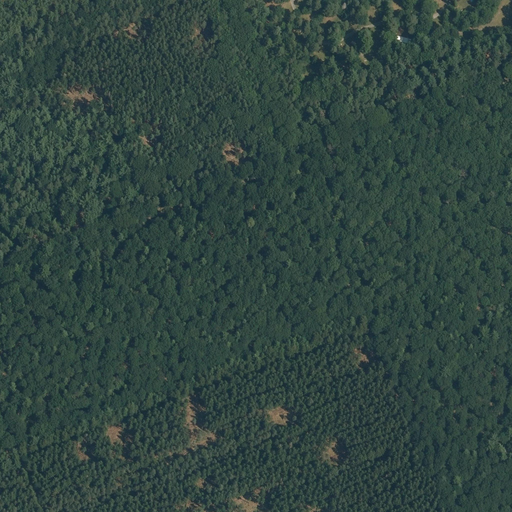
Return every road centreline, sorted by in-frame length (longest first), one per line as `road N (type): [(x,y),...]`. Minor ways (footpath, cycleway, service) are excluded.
road 1 (track): [(401,120),(0,273)]
road 2 (track): [(396,398),(470,370),(380,128)]
